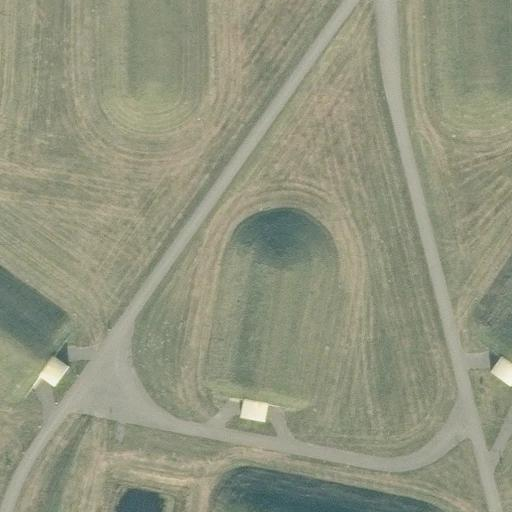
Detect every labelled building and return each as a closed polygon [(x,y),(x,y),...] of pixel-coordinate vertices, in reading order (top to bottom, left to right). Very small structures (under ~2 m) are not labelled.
[(130,0),(131,88),(179,88),(178,0),(130,0)] [(462,0),(463,89),(511,89),(510,0),(462,0)] [(269,405),(280,407),(307,264),(260,256),(233,398),(245,400),(268,404),(269,405)] [(56,356),(62,348),(0,303),(0,362),(34,386),(42,376),(56,356)] [(511,364),(511,324),(493,351),(502,357),(511,364)] [(70,366),(56,356),(42,376),(56,386),(70,366)] [(511,385),(511,364),(502,357),(491,372),(511,386),(511,385)] [(269,405),(245,400),(241,418),(266,422),(269,405)] [(304,511),(303,504),(307,503),(305,490),(293,492),(296,511),(304,511)] [(291,511),(291,493),(272,493),(272,501),(250,501),(249,511),(291,511)]
